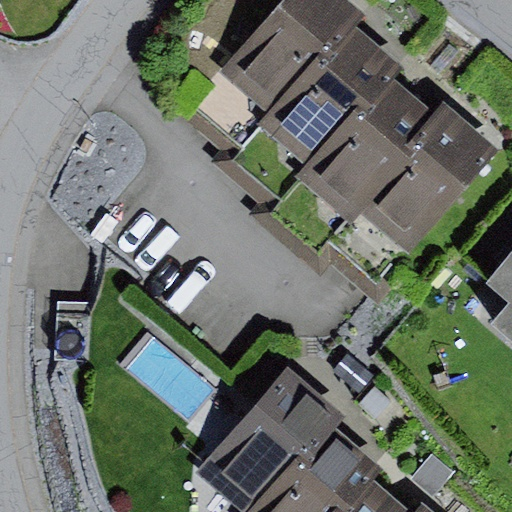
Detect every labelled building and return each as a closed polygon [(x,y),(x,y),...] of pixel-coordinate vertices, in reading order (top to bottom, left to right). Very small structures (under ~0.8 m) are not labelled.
[(354,0),(292,0),(230,72),(278,113),(359,19),(367,10),(354,0)] [(359,19),(278,113),(268,125),(316,167),(397,73),(407,61),(359,19)] [(440,110),(397,73),(316,167),(309,175),(353,212),(359,204),(440,110)] [(449,100),(440,110),(359,204),(414,250),(503,147),(449,100)] [(511,334),(511,237),(483,273),(506,292),(487,314),(511,334)] [(298,371),(209,474),(253,511),(260,511),(338,421),(346,412),(298,371)] [(338,421),(260,511),(344,511),(376,475),(387,463),(338,421)] [(418,511),(376,475),(344,511),(418,511)] [(439,511),(428,502),(419,511),(439,511)]
